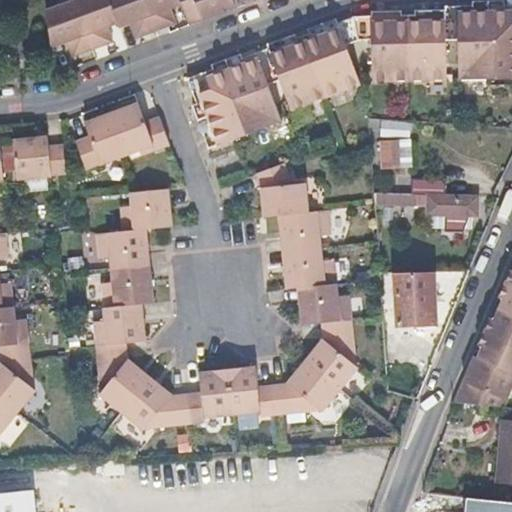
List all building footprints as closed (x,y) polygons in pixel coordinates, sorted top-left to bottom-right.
[(83,0),(76,2),(95,53),(116,45),(110,30),(120,26),(109,0),(83,0)] [(144,0),(109,0),(120,26),(121,30),(129,27),(133,37),(154,29),(144,0)] [(144,0),(154,29),(172,23),(169,12),(181,8),(178,0),(144,0)] [(178,0),(181,8),(188,28),(233,11),(228,0),(178,0)] [(228,0),(233,11),(261,0),(228,0)] [(76,2),(45,14),(51,52),(68,46),(73,62),(95,53),(76,2)] [(444,25),(445,43),(457,42),(456,15),(499,14),(500,34),(511,34),(511,7),(503,8),(503,4),(470,5),(470,9),(444,10),(444,13),(444,25)] [(370,20),(371,27),(444,25),(444,13),(414,14),(414,19),(401,19),(401,14),(370,14),(370,20)] [(499,14),(456,15),(457,42),(458,83),(511,81),(511,34),(500,34),(499,14)] [(353,21),(336,26),(338,33),(344,48),(358,43),(371,43),(371,27),(370,20),(353,21)] [(294,36),(266,47),(268,52),(270,58),(338,33),(336,26),(334,21),(308,31),(310,36),(296,42),(294,36)] [(444,25),(371,27),(371,43),(372,71),(373,85),(447,83),(445,43),(444,25)] [(338,33),(270,58),(280,84),(288,103),(291,112),(360,87),(354,72),(344,48),(338,33)] [(188,84),(197,108),(204,106),(226,97),(219,78),(260,63),(269,88),(280,84),(270,58),(268,52),(241,62),(239,58),(210,69),(212,74),(188,84)] [(226,97),(204,106),(219,149),(283,125),(269,88),(260,63),(219,78),(226,97)] [(113,117),(128,158),(155,148),(157,153),(173,146),(163,118),(149,124),(141,106),(113,117)] [(195,109),(211,152),(219,149),(204,106),(197,108),(195,109)] [(128,158),(113,117),(88,127),(92,140),(79,145),(89,173),(128,158)] [(411,125),(381,122),(382,134),(410,138),(411,125)] [(399,141),(382,141),(383,167),(400,166),(399,141)] [(51,142),(17,145),(21,186),(70,180),(67,149),(52,150),(51,142)] [(264,192),(267,217),(282,216),(309,213),(306,185),(294,185),(283,164),(255,174),(264,192)] [(430,193),(374,190),(375,202),(427,205),(427,214),(469,216),(474,217),(475,199),(430,197),(430,193)] [(174,230),(170,192),(140,196),(134,197),(135,208),(123,210),(125,235),(149,232),(174,230)] [(332,235),(330,211),(309,213),(282,216),(284,241),(293,240),(294,253),(322,251),(321,237),(332,235)] [(469,216),(427,214),(426,226),(469,229),(469,216)] [(125,235),(101,238),(104,261),(116,260),(117,273),(145,270),(143,257),(151,256),(149,232),(125,235)] [(0,263),(11,262),(9,239),(0,239),(0,263)] [(293,240),(284,241),(287,266),(295,265),(294,253),(293,240)] [(287,266),(290,290),(302,289),(338,285),(336,261),(323,262),(322,251),(294,253),(295,265),(287,266)] [(155,281),(151,256),(143,257),(145,270),(146,282),(155,281)] [(107,287),(110,311),(147,307),(158,306),(155,281),(146,282),(145,270),(117,273),(119,286),(107,287)] [(511,272),(509,271),(503,285),(511,288),(511,272)] [(427,324),(431,324),(434,324),(435,274),(397,273),(397,309),(397,325),(401,324),(427,324)] [(340,297),(338,285),(302,289),(307,327),(326,325),(356,322),(353,297),(340,297)] [(501,301),(496,312),(511,318),(511,288),(503,285),(497,299),(501,301)] [(0,310),(15,309),(13,286),(0,287),(0,286),(0,310)] [(99,326),(101,350),(132,347),(150,344),(147,307),(110,311),(111,324),(99,326)] [(0,348),(27,346),(25,321),(16,322),(15,309),(0,310),(0,348)] [(397,309),(382,309),(383,319),(383,325),(397,325),(397,309)] [(488,320),(482,334),(511,346),(511,318),(496,312),(492,321),(488,320)] [(362,371),(356,322),(326,325),(328,344),(313,362),(349,391),(365,372),(362,371)] [(397,325),(383,325),(384,334),(409,334),(427,335),(427,324),(401,324),(397,325)] [(511,346),(482,334),(476,348),(480,350),(475,360),(511,375),(511,346)] [(0,397),(20,413),(35,393),(33,391),(24,384),(31,376),(27,346),(0,348),(0,397)] [(105,400),(123,415),(152,380),(133,365),(132,347),(101,350),(106,398),(105,400)] [(409,354),(385,354),(389,368),(409,368),(409,354)] [(511,375),(475,360),(471,359),(452,403),(501,408),(511,381),(511,375)] [(334,410),(349,391),(313,362),(297,382),(276,384),(279,414),(331,409),(334,410)] [(273,415),(279,414),(276,384),(269,384),(267,366),(254,367),(253,364),(231,367),(235,414),(271,410),(273,415)] [(203,417),(235,414),(231,367),(211,369),(212,372),(199,373),(201,392),(191,393),(193,423),(204,422),(203,417)] [(33,391),(31,376),(24,384),(33,391)] [(144,428),(193,423),(191,393),(171,395),(152,380),(123,415),(142,430),(144,428)] [(0,431),(2,434),(3,434),(20,413),(0,397),(0,431)] [(511,486),(511,424),(500,423),(496,486),(511,486)] [(43,501),(74,501),(73,476),(43,476),(43,501)] [(0,511),(31,511),(29,492),(0,494),(0,511)]
